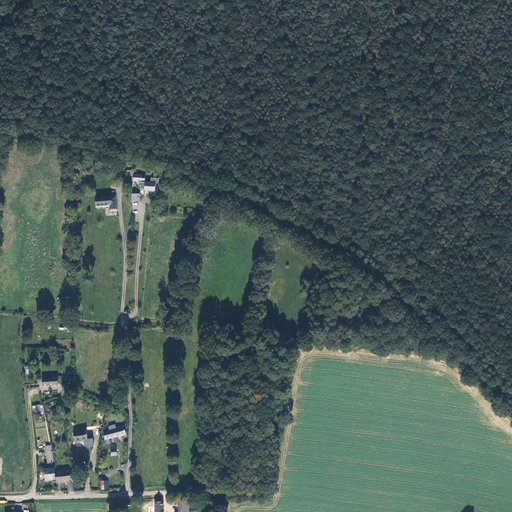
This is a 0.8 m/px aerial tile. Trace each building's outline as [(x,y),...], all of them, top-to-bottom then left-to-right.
[(145,175),(133,174),(132,181),(138,181),(138,185),(140,185),(139,189),(144,189),(144,188),(148,189),(148,191),(154,191),(155,183),(158,184),(158,179),(150,178),(150,182),(144,182),(145,175)] [(117,210),(115,195),(96,197),(97,207),(110,205),(110,210),(117,210)] [(58,384),(58,373),(51,374),(52,378),(42,379),(43,385),(58,384)] [(68,393),(71,393),(72,386),(62,385),(61,396),(68,397),(68,393)] [(45,416),(42,404),(32,406),(33,412),(39,411),(40,417),(45,416)] [(108,431),(104,432),(105,439),(118,436),(126,434),(124,426),(116,427),(115,424),(108,426),(109,428),(108,428),(108,431)] [(88,440),(86,429),(73,430),(75,442),(88,440)] [(56,478),(54,467),(45,469),(46,480),(56,478)] [(56,469),(56,476),(57,483),(69,481),(70,491),(75,491),(72,475),(71,468),(56,469)] [(163,511),(163,501),(162,501),(162,497),(155,498),(156,501),(155,501),(154,511),(163,511)] [(184,511),(190,511),(190,501),(182,501),(182,511),(178,511),(175,511),(174,511),(184,511)]
